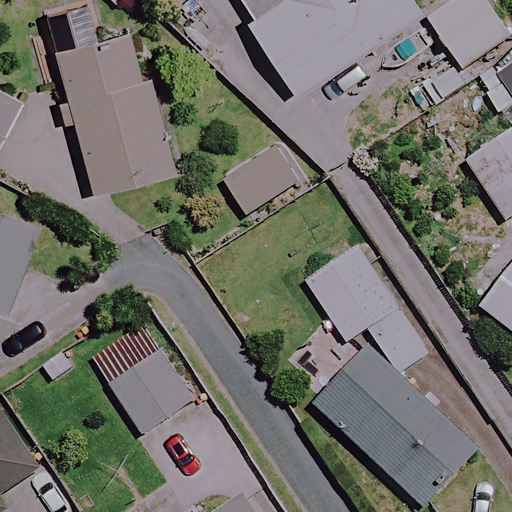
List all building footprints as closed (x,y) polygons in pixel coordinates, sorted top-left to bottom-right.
[(287,0),(250,24),(297,97),(423,15),(413,0),(287,0)] [(510,40),(485,0),(462,0),(432,19),(463,69),(510,40)] [(178,171),(133,31),(102,41),(89,1),(42,16),(100,196),(178,171)] [(511,71),(503,78),(511,91),(511,71)] [(0,134),(21,97),(0,85),(0,134)] [(511,221),(511,133),(470,163),(511,222),(511,221)] [(300,185),(278,151),(228,182),(249,216),(300,185)] [(42,229),(0,212),(0,314),(1,312),(7,315),(42,229)] [(360,249),(310,281),(351,345),(372,332),(400,374),(429,355),(360,249)] [(511,273),(485,308),(511,329),(511,273)] [(426,509),(479,455),(370,349),(318,404),(426,509)] [(198,405),(164,354),(114,386),(148,438),(198,405)] [(0,511),(9,511),(2,500),(46,471),(8,413),(0,418),(0,511)] [(252,511),(243,499),(224,511),(252,511)]
